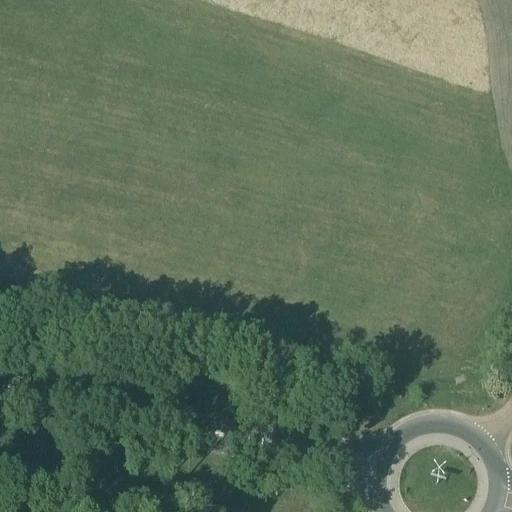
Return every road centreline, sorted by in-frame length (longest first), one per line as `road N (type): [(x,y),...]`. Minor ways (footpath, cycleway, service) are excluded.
road 1 (primary): [(377,470),(0,384)]
road 2 (primary): [(497,499),(484,446),(450,425),(423,425),(398,437),(377,470)]
